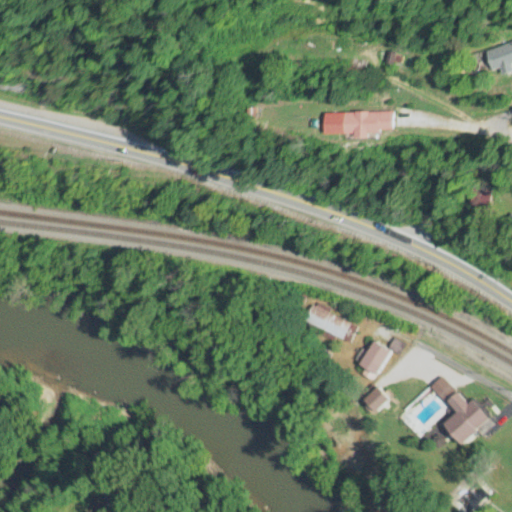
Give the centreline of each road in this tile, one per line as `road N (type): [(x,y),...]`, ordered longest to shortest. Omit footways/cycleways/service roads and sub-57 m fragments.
road 1 (primary): [(402,238),(0,117)]
road 2 (residential): [(511,399),(382,327),(366,300),(334,282)]
road 3 (primary): [(511,300),(402,238)]
